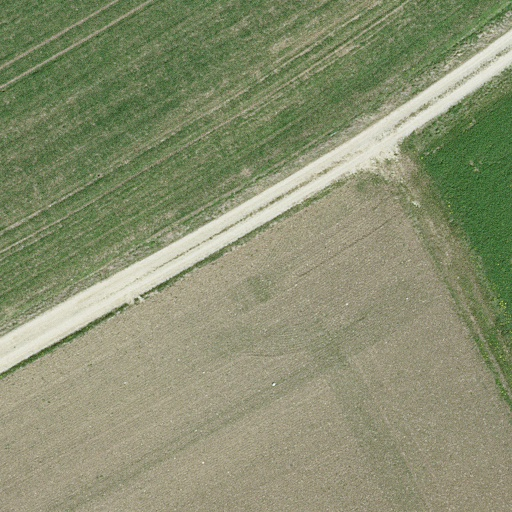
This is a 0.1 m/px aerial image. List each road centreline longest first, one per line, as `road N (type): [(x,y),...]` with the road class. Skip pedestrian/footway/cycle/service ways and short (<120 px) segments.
road 1 (track): [(0,342),(461,84),(511,46)]
road 2 (track): [(392,123),(511,357)]
